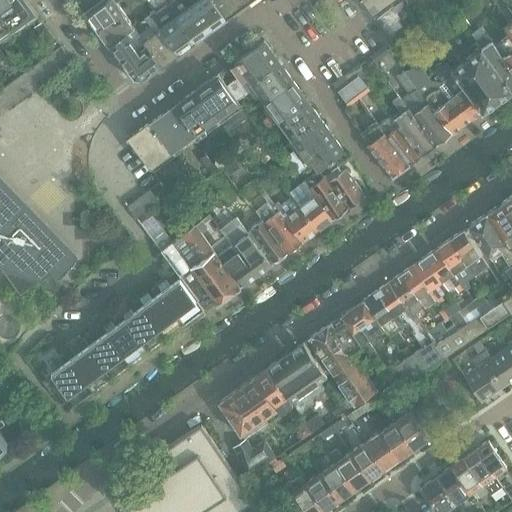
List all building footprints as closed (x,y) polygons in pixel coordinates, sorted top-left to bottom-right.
[(0,0),(0,36),(35,11),(27,0),(0,0)] [(76,0),(85,11),(100,0),(76,0)] [(100,0),(85,11),(97,28),(122,10),(117,3),(120,0),(100,0)] [(210,29),(192,4),(188,0),(178,0),(169,7),(171,9),(176,16),(193,41),(210,29)] [(188,0),(192,4),(210,29),(225,17),(226,18),(226,17),(213,0),(188,0)] [(213,0),(226,17),(247,2),(246,0),(213,0)] [(355,0),(360,7),(365,3),(375,18),(400,0),(355,0)] [(511,13),(508,7),(507,8),(502,0),(497,4),(503,11),(501,12),(510,23),(504,28),(508,34),(511,38),(511,13)] [(155,21),(160,28),(177,52),(193,41),(176,16),(171,9),(162,16),(156,20),(155,21)] [(134,28),(122,10),(97,28),(109,44),(126,31),(127,33),(134,28)] [(42,21),(34,26),(49,47),(57,41),(42,21)] [(511,69),(502,56),(495,44),(491,38),(481,26),(471,34),(511,89),(511,88),(511,69)] [(115,52),(114,52),(134,79),(139,79),(140,80),(161,64),(143,40),(134,28),(127,33),(126,31),(109,44),(115,52)] [(160,28),(143,40),(161,64),(177,52),(160,28)] [(474,41),(455,55),(460,62),(451,69),(446,62),(434,71),(442,81),(453,72),(482,110),(511,89),(471,34),(469,35),(474,41)] [(511,38),(508,34),(495,44),(502,56),(511,69),(511,38)] [(264,40),(234,61),(239,67),(235,70),(239,77),(226,86),(231,93),(249,81),(278,60),(264,40)] [(249,81),(231,93),(237,101),(251,91),(255,97),(258,95),(263,101),(292,79),(278,60),(249,81)] [(368,74),(360,64),(332,84),(336,89),(347,80),(346,79),(355,73),(361,80),(368,74)] [(421,65),(404,71),(423,95),(442,81),(431,78),(421,65)] [(404,71),(396,77),(409,94),(402,99),(437,144),(452,133),(434,110),(422,96),(423,95),(404,71)] [(453,72),(442,81),(448,87),(453,95),(454,95),(472,118),(482,110),(453,72)] [(217,73),(196,89),(218,119),(230,135),(251,120),(237,101),(231,93),(226,86),(217,73)] [(368,89),(361,80),(355,73),(346,79),(347,80),(358,96),(368,89)] [(263,101),(267,107),(264,109),(268,116),(263,120),(268,127),(277,120),(307,99),(292,79),(263,101)] [(358,96),(347,80),(336,89),(347,104),(358,96)] [(422,96),(434,110),(452,133),(472,118),(454,95),(453,95),(448,87),(442,81),(423,95),(422,96)] [(196,89),(173,106),(195,136),(218,119),(196,89)] [(401,114),(393,120),(422,155),(437,144),(402,99),(401,99),(399,97),(393,101),(401,114)] [(277,120),(292,141),(321,119),(307,99),(277,120)] [(173,106),(150,122),(171,152),(195,136),(173,106)] [(0,263),(38,278),(39,279),(50,270),(57,277),(76,259),(75,258),(74,259),(15,199),(0,183),(0,116),(1,116),(0,114),(0,263)] [(378,124),(379,125),(409,164),(422,155),(393,120),(390,117),(385,121),(384,120),(378,124)] [(292,141),(310,167),(313,165),(316,169),(343,149),(321,119),(292,141)] [(150,122),(128,137),(150,168),(171,152),(150,122)] [(369,145),(393,175),(409,164),(379,125),(378,124),(376,122),(361,133),(369,145)] [(235,159),(224,167),(229,175),(240,167),(235,159)] [(323,175),(347,208),(365,196),(346,169),(343,171),(338,164),(323,175)] [(319,170),(305,180),(333,218),(347,208),(323,175),(319,170)] [(305,180),(289,191),(293,197),(318,230),(333,218),(305,180)] [(129,206),(137,217),(159,201),(150,190),(129,206)] [(263,220),(262,220),(287,253),(302,242),(275,205),(274,205),(265,192),(262,195),(267,202),(256,210),(263,220)] [(511,195),(502,202),(511,218),(511,195)] [(278,202),(275,205),(302,242),(318,230),(293,197),(281,206),(278,202)] [(190,202),(183,208),(195,225),(204,235),(210,230),(190,202)] [(511,218),(502,202),(487,213),(511,250),(511,249),(511,218)] [(463,230),(480,254),(484,251),(487,256),(488,255),(492,260),(501,254),(510,267),(511,265),(511,250),(487,213),(468,226),(463,230)] [(232,245),(218,255),(240,287),(255,276),(271,264),(275,262),(251,230),(248,233),(238,219),(222,231),(232,245)] [(262,220),(250,229),(251,230),(275,262),(287,253),(262,220)] [(161,250),(161,251),(182,278),(204,308),(215,300),(218,303),(240,287),(218,255),(204,235),(195,225),(162,249),(161,250)] [(463,230),(449,240),(466,264),(474,258),(479,266),(478,267),(481,271),(488,266),(480,254),(463,230)] [(472,285),(460,268),(466,264),(449,240),(437,248),(465,288),(466,290),(472,285)] [(437,248),(425,256),(449,292),(455,287),(459,292),(465,288),(437,248)] [(425,256),(413,265),(439,303),(445,299),(442,296),(449,292),(425,256)] [(413,265),(401,273),(425,308),(425,309),(432,304),(434,307),(439,303),(413,265)] [(505,270),(511,280),(511,293),(503,299),(511,312),(511,311),(511,265),(510,267),(505,270)] [(170,276),(175,284),(172,286),(166,278),(158,284),(157,284),(156,284),(163,292),(186,323),(204,309),(175,270),(170,276)] [(418,316),(416,312),(422,308),(423,309),(425,308),(401,273),(389,282),(415,319),(418,316)] [(409,323),(413,329),(411,331),(417,339),(427,332),(429,331),(422,321),(418,324),(414,319),(415,319),(389,282),(376,290),(393,315),(394,315),(403,328),(409,323)] [(138,297),(145,306),(167,337),(186,323),(163,292),(156,284),(151,290),(157,297),(154,299),(148,292),(139,298),(138,297)] [(389,318),(393,315),(376,290),(364,299),(395,342),(396,344),(404,339),(389,318)] [(471,296),(458,305),(461,309),(473,300),(471,296)] [(126,320),(149,350),(167,337),(145,306),(138,297),(133,303),(138,311),(135,313),(129,305),(121,311),(120,311),(126,320)] [(364,299),(341,315),(361,344),(367,340),(376,354),(395,342),(364,299)] [(503,299),(480,315),(489,327),(511,312),(503,299)] [(455,301),(444,310),(449,317),(459,310),(461,309),(458,305),(455,301)] [(459,310),(449,317),(454,324),(466,342),(489,327),(480,315),(479,314),(467,323),(459,310)] [(102,325),(108,333),(130,364),(149,350),(126,320),(120,311),(115,317),(120,324),(117,327),(111,319),(103,325),(102,325)] [(351,351),(361,344),(341,315),(309,338),(350,397),(344,400),(349,408),(355,404),(355,405),(375,392),(377,390),(377,389),(393,378),(388,372),(372,383),(351,351)] [(429,331),(427,332),(444,358),(466,342),(454,324),(446,330),(441,323),(429,331)] [(130,364),(108,333),(102,325),(102,324),(96,331),(102,338),(90,347),(89,347),(112,378),(130,364)] [(422,347),(410,355),(421,373),(444,358),(427,332),(417,339),(422,347)] [(71,360),(71,361),(93,391),(112,378),(89,347),(90,347),(83,338),(78,344),(83,351),(71,360)] [(304,342),(267,367),(289,399),(290,399),(291,401),(299,395),(305,402),(324,389),(319,381),(327,375),(304,342)] [(486,350),(479,355),(506,393),(511,388),(511,359),(504,348),(491,358),(486,350)] [(65,365),(52,375),(74,405),(93,391),(71,361),(71,360),(65,352),(60,358),(65,365)] [(410,355),(387,371),(388,372),(393,378),(399,388),(414,378),(421,373),(410,355)] [(478,367),(464,376),(486,407),(506,393),(479,355),(473,360),(478,367)] [(267,367),(244,384),(266,416),(289,399),(267,367)] [(244,384),(219,401),(241,434),(266,416),(244,384)] [(392,384),(382,391),(386,397),(396,390),(392,384)] [(372,398),(362,405),(366,411),(376,404),(372,398)] [(341,400),(330,408),(336,417),(349,408),(344,400),(342,402),(341,400)] [(362,405),(351,412),(355,418),(366,411),(362,405)] [(395,421),(418,454),(433,444),(429,437),(410,410),(395,421)] [(318,413),(305,421),(313,432),(325,424),(318,413)] [(336,431),(346,425),(342,419),(332,425),(336,431)] [(395,421),(380,431),(403,465),(418,454),(395,421)] [(299,428),(298,434),(302,440),(312,433),(305,423),(299,428)] [(199,511),(205,508),(207,511),(239,511),(254,502),(240,481),(201,424),(165,449),(177,466),(125,501),(126,503),(119,508),(121,511),(199,511)] [(332,425),(322,432),(326,438),(336,431),(332,425)] [(380,431),(365,442),(388,475),(403,465),(380,431)] [(252,448),(246,439),(234,447),(236,451),(245,477),(276,457),(265,439),(252,448)] [(302,445),(306,451),(316,445),(312,439),(302,445)] [(501,484),(511,500),(511,499),(511,484),(505,475),(504,476),(500,470),(506,466),(488,439),(476,448),(501,484)] [(365,442),(350,452),(374,485),(388,475),(365,442)] [(302,445),(292,452),(296,458),(306,451),(302,445)] [(329,453),(335,462),(359,496),(374,485),(350,452),(343,457),(337,448),(329,453)] [(476,448),(465,456),(489,492),(501,484),(476,448)] [(465,456),(452,464),(471,491),(477,487),(483,496),(489,492),(465,456)] [(281,460),(272,466),(276,473),(286,466),(281,460)] [(335,462),(321,472),(344,506),(359,496),(335,462)] [(452,464),(437,475),(455,502),(471,491),(452,464)] [(306,482),(306,483),(326,511),(335,511),(344,506),(321,472),(306,482)] [(437,475),(421,486),(439,511),(441,511),(455,502),(437,475)] [(326,511),(306,483),(306,482),(302,476),(286,487),(303,511),(326,511)]
